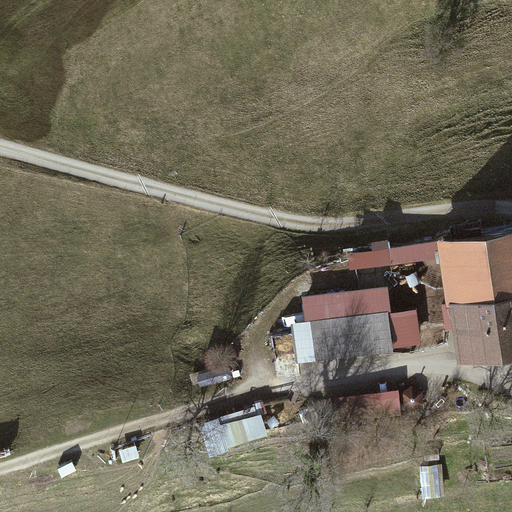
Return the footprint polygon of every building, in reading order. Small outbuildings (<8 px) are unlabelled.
[(511,225),(431,238),(449,360),(511,350),(511,225)] [(421,242),(337,250),(339,268),(423,260),(421,242)] [(372,285),(289,293),(295,357),(378,350),(378,343),(412,339),(409,306),(375,309),(372,285)] [(375,390),(319,397),(321,418),(378,411),(375,390)] [(435,462),(412,464),(414,493),(437,491),(435,462)]
